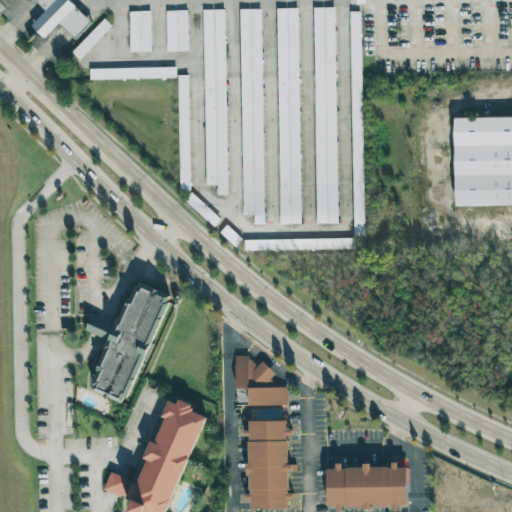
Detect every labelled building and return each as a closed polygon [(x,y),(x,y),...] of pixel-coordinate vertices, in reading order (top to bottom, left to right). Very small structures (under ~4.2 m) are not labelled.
[(62,0),(80,18),(89,26),(74,41),(65,33),(59,27),(43,42),(30,29),(43,16),(36,7),(29,0),(62,0)] [(298,8),(277,9),(280,224),(301,224),(298,8)] [(317,224),(338,223),(335,8),(314,8),(317,224)] [(243,215),(254,214),(254,224),(264,224),(261,9),(240,9),(243,215)] [(187,10),(166,11),(167,52),(188,51),(187,10)] [(228,195),(224,10),(203,10),(206,185),(217,185),(218,195),(228,195)] [(129,12),(130,52),(151,52),(150,11),(129,12)] [(361,12),(350,12),(353,236),(364,236),(361,12)] [(71,53),(79,60),(112,26),(104,19),(71,53)] [(176,67),(90,69),(90,79),(176,78),(176,67)] [(189,75),(178,75),(180,192),(190,192),(189,75)] [(456,116),(511,115),(511,206),(458,207),(456,116)] [(221,220),(191,193),(184,200),(213,227),(221,220)] [(353,239),(244,240),(244,251),(354,249),(353,239)] [(134,283),(137,284),(139,280),(171,295),(169,300),(173,302),(128,402),(122,399),(121,403),(93,390),(95,387),(92,386),(98,371),(96,370),(106,349),(105,348),(107,342),(84,331),(91,316),(112,325),(115,318),(117,319),(134,283)] [(236,355),(247,355),(256,364),(274,383),(286,388),(286,430),(286,508),(251,507),(248,403),(249,389),(235,389),(236,355)] [(160,430),(165,418),(162,417),(169,400),(177,404),(179,399),(192,405),(191,407),(194,408),(193,411),(207,418),(180,480),(165,511),(129,511),(133,502),(126,499),(127,495),(132,483),(136,484),(147,460),(143,458),(151,441),(155,442),(160,430)] [(408,507),(407,468),(398,468),(398,466),(363,466),(363,467),(336,467),(336,469),(327,469),(328,508),(408,507)]
